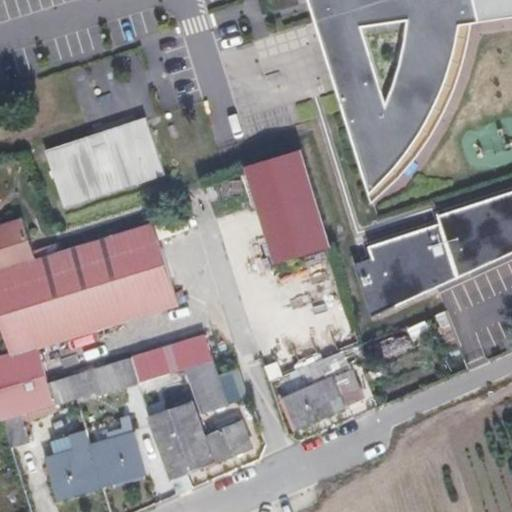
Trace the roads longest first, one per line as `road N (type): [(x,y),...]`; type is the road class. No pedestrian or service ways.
road 1 (residential): [(177,511),(511,363)]
road 2 (unknown): [(194,235),(221,272),(283,465)]
